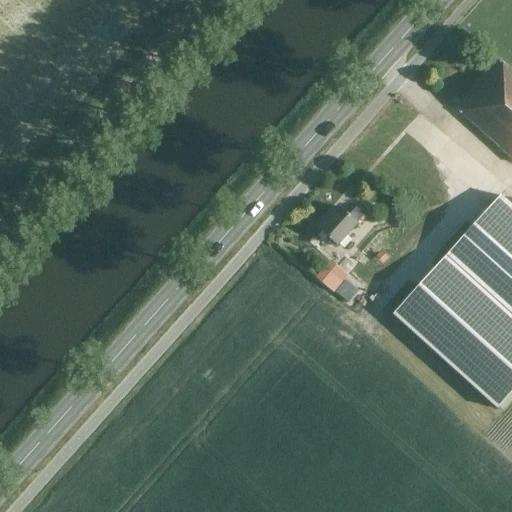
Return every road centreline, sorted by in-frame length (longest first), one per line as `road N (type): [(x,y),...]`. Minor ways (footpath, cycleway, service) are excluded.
road 1 (secondary): [(0,488),(438,0)]
road 2 (tertiary): [(0,240),(224,0)]
